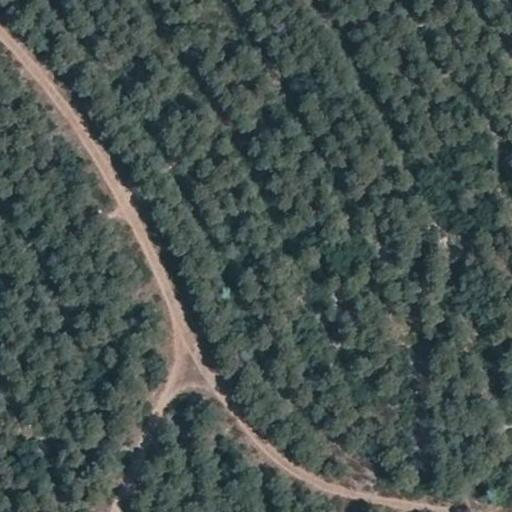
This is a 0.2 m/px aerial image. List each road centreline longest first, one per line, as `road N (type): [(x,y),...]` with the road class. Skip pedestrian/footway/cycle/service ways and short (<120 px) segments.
road 1 (track): [(0,48),(70,110),(185,331),(105,511)]
road 2 (track): [(185,331),(238,423),(319,489),(491,511)]
